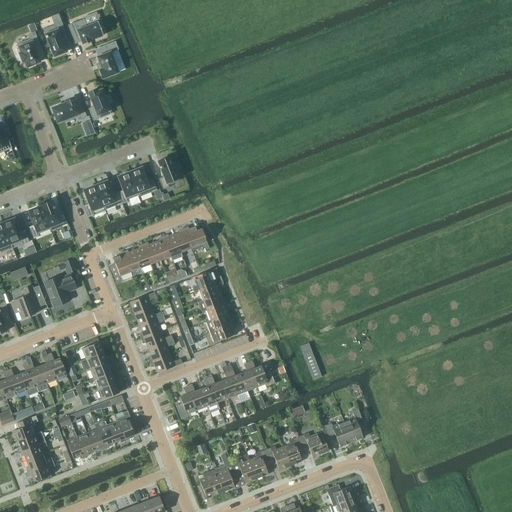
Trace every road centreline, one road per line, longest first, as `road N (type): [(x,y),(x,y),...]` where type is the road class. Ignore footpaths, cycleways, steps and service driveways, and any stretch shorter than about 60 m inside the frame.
road 1 (residential): [(226,511),(367,458),(387,511)]
road 2 (residential): [(143,387),(264,340)]
road 3 (residential): [(0,355),(113,311)]
